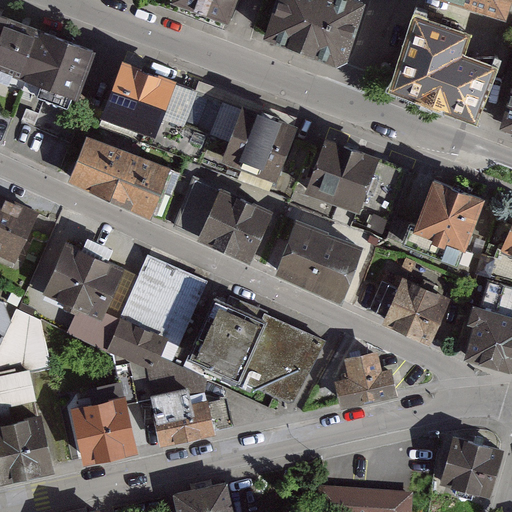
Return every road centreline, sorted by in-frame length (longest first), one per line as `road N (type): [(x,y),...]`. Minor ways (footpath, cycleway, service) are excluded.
road 1 (residential): [(472,403),(464,382),(444,366),(0,166)]
road 2 (residential): [(0,508),(472,403)]
road 3 (tertiary): [(355,110),(59,0)]
road 4 (tertiary): [(511,167),(355,110)]
